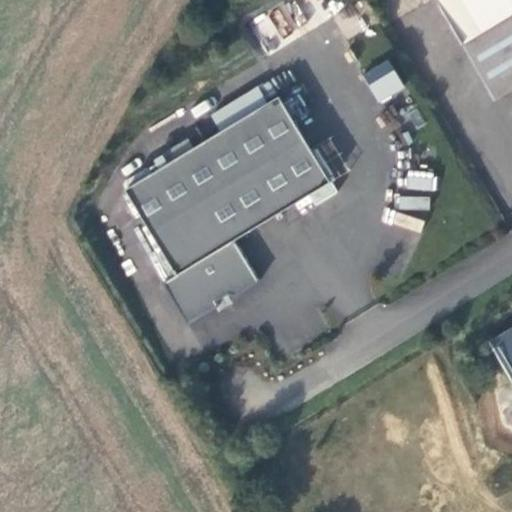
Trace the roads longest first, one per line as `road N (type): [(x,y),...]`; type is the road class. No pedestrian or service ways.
road 1 (unknown): [(511,165),(410,0)]
road 2 (unclassified): [(511,258),(393,325)]
